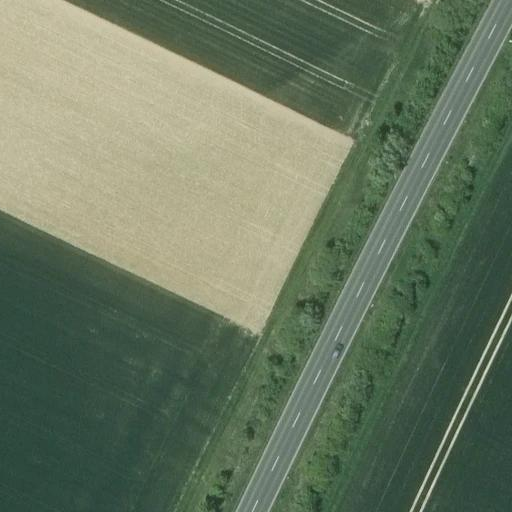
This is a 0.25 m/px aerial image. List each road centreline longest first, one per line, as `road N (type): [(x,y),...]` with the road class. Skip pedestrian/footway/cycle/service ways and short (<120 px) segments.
road 1 (track): [(196,511),(457,0)]
road 2 (primary): [(511,31),(273,511)]
road 3 (track): [(348,511),(511,171)]
